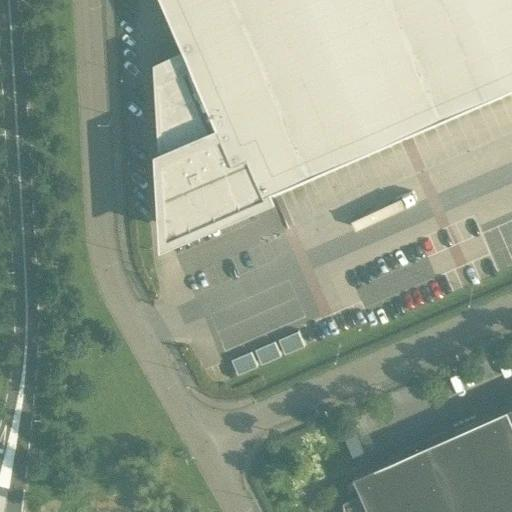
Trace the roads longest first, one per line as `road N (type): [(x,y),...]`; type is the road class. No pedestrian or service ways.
road 1 (tertiary): [(0,498),(18,403),(25,283),(9,0)]
road 2 (unclassified): [(202,446),(105,270),(86,0)]
road 3 (unclassified): [(202,446),(511,312)]
